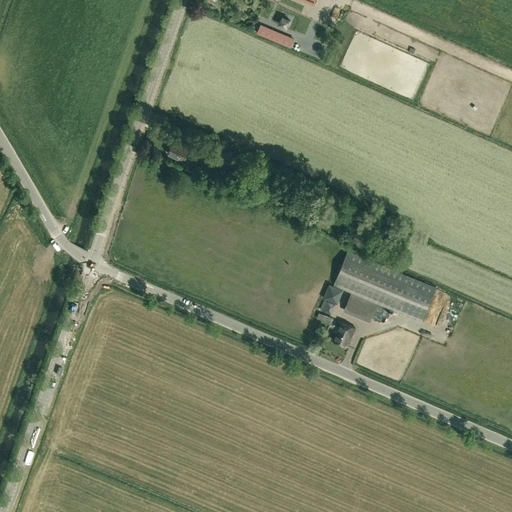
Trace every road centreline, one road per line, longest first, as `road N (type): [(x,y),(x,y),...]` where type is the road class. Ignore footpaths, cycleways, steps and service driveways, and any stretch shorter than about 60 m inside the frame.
road 1 (tertiary): [(511,446),(93,265)]
road 2 (tertiary): [(93,265),(186,0)]
road 3 (tertiary): [(5,511),(93,265)]
road 4 (tertiary): [(0,137),(67,247)]
